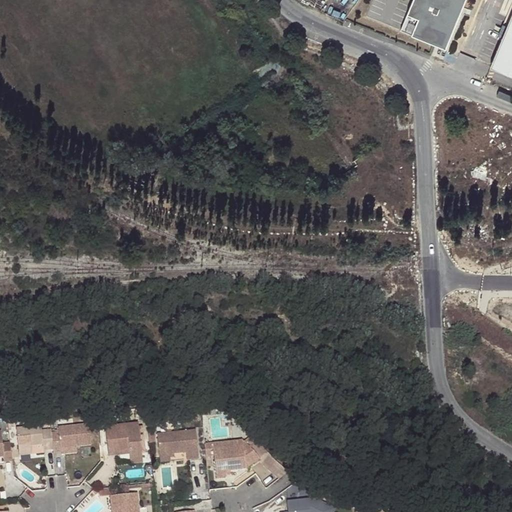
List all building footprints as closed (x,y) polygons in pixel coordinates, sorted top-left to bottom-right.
[(435,45),(445,50),(459,16),(457,15),(461,5),(464,6),(466,0),(413,0),(400,31),(435,45)] [(511,12),(491,66),(511,74),(511,12)] [(139,422),(106,426),(109,456),(119,455),(118,450),(129,448),(130,454),(131,464),(144,463),(142,452),(139,452),(138,441),(141,441),(139,422)] [(53,450),(54,453),(63,452),(62,448),(77,446),(92,445),(90,424),(59,427),(59,433),(51,433),(53,450)] [(51,433),(51,430),(42,431),(41,426),(17,429),(19,447),(43,444),(44,451),(53,450),(51,433)] [(195,430),(157,434),(160,456),(186,453),(187,460),(199,458),(195,430)] [(13,461),(11,444),(4,445),(3,432),(0,432),(0,458),(5,457),(5,462),(13,461)] [(243,440),(212,443),(216,479),(226,478),(226,475),(225,471),(230,471),(245,469),(260,458),(244,441),(243,441),(243,440)] [(62,448),(63,452),(63,455),(77,453),(77,446),(62,448)] [(274,461),(269,466),(278,479),(287,473),(274,461)] [(111,495),(112,510),(115,510),(115,511),(139,511),(138,492),(111,495)] [(332,511),(334,509),(308,498),(308,502),(286,504),(287,511),(332,511)]
